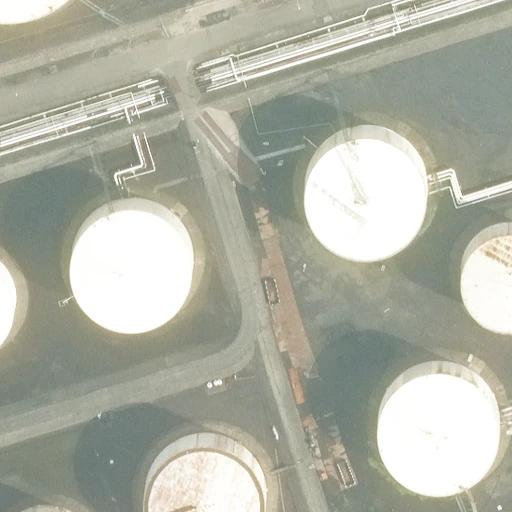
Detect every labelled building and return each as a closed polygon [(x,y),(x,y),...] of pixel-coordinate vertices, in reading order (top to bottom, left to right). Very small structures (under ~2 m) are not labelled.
[(430,184),(430,183),(428,171),(425,160),(419,149),(413,140),(405,133),(395,127),(384,123),(378,121),(370,120),(359,121),(347,123),(334,129),(325,136),(316,146),(309,157),(305,170),(304,182),(305,193),(308,205),(314,217),(321,226),(331,234),(339,239),(352,244),(364,246),(376,245),(386,243),(394,239),(399,237),(409,230),(418,220),(424,208),(428,196),(430,184)] [(195,255),(195,254),(193,242),(189,229),(183,218),(175,210),(166,202),(159,199),(153,196),(142,194),(132,193),(121,195),(110,198),(98,205),(90,212),(83,221),(77,231),(74,242),(73,254),(74,266),(77,277),(83,287),(90,296),(101,305),(109,310),(120,313),(132,315),(144,314),(157,310),(167,305),(176,298),(183,290),(189,279),(193,267),(195,255)] [(511,219),(508,219),(497,221),(489,224),(481,229),(474,235),(467,243),(463,253),(461,262),(460,270),(462,281),(465,290),(469,298),(477,307),(484,312),(494,317),(502,319),(511,319),(511,219)] [(20,295),(20,294),(19,283),(17,276),(12,266),(6,259),(0,253),(0,333),(3,331),(10,324),(15,315),(19,305),(20,295)] [(502,419),(502,418),(501,407),(498,396),(493,386),(489,380),(484,375),(478,369),(473,365),(463,360),(452,357),(441,356),(428,357),(417,361),(407,365),(397,373),(389,383),(383,394),(379,405),(378,417),(379,428),(382,440),(388,452),(395,460),(403,467),(414,474),(425,478),(438,480),(450,479),(460,476),(471,471),(481,464),(490,454),(496,444),(500,433),(502,419)] [(267,488),(267,487),(265,474),(262,464),(257,454),(250,445),(240,437),(230,432),(218,428),(207,427),(195,428),(183,432),(173,437),(164,445),(157,453),(151,464),(148,475),(147,487),(148,498),(151,509),(152,511),(260,511),(261,511),(265,499),(267,488)] [(76,511),(74,510),(65,505),(55,502),(47,502),(38,502),(30,505),(20,510),(16,511),(76,511)]
